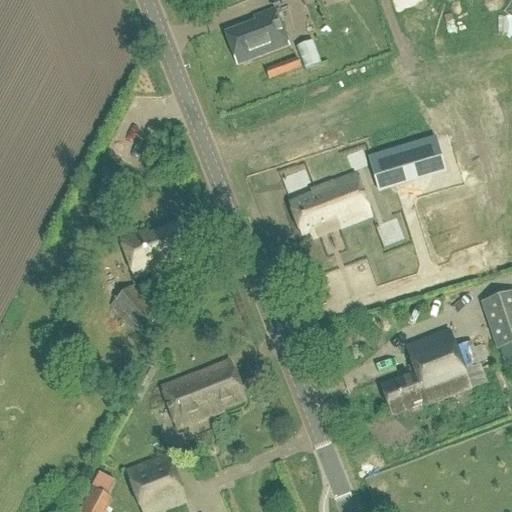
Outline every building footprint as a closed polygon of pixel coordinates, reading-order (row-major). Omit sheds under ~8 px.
[(289,48),(275,10),(254,18),(256,22),(224,34),(237,67),(289,48)] [(330,59),(323,39),(296,49),(304,72),(321,66),(320,63),(330,59)] [(300,70),(297,60),(265,72),(268,81),(300,70)] [(467,168),(511,157),(511,112),(457,125),(467,168)] [(442,171),(433,143),(369,161),(379,195),(426,180),(425,176),(442,171)] [(480,213),(511,204),(511,158),(469,169),(480,213)] [(372,217),(356,176),(334,184),(311,192),(312,196),(291,204),(303,237),(310,235),(312,240),(372,217)] [(442,219),(437,204),(377,223),(383,239),(442,219)] [(439,208),(443,221),(384,240),(396,275),(453,256),(450,246),(466,241),(454,204),(439,208)] [(191,262),(179,229),(149,240),(147,235),(120,246),(135,284),(191,262)] [(163,316),(135,285),(109,308),(137,339),(163,316)] [(511,346),(511,294),(481,305),(497,352),(511,346)] [(455,349),(449,333),(406,349),(415,376),(381,388),(392,417),(426,404),(427,406),(486,384),(471,344),(455,349)] [(245,401),(232,367),(196,381),(195,377),(162,390),(177,430),(223,412),(222,410),(245,401)] [(168,511),(187,505),(168,455),(125,471),(140,511),(168,511)] [(95,490),(83,511),(111,511),(117,501),(95,490)] [(251,511),(246,491),(234,494),(238,511),(251,511)]
